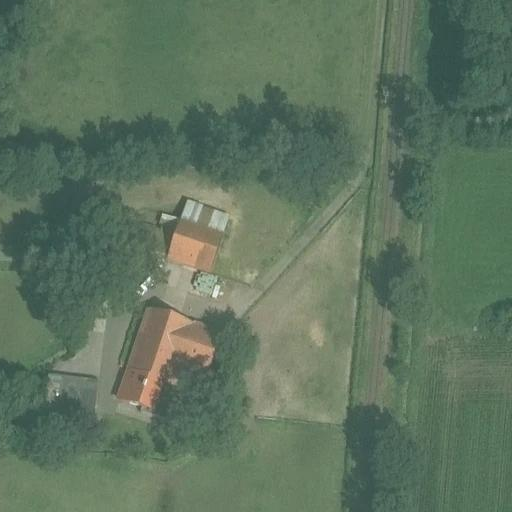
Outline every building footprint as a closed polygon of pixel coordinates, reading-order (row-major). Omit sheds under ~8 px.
[(230,221),(187,207),(182,222),(225,237),(230,221)] [(162,235),(141,228),(131,259),(147,264),(151,254),(169,260),(182,222),(168,218),(162,235)] [(225,237),(182,222),(169,260),(212,275),(225,237)] [(151,312),(141,342),(140,342),(120,402),(143,410),(142,414),(169,423),(180,389),(174,387),(181,368),(180,368),(194,326),(151,312)] [(223,336),(194,326),(180,368),(181,368),(209,378),(223,336)] [(99,382),(52,377),(48,412),(95,417),(99,382)]
